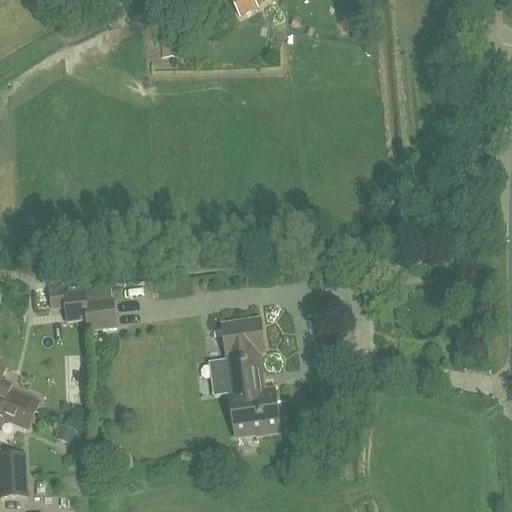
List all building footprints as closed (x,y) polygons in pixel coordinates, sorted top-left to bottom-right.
[(230,0),(240,20),(258,10),(252,0),(230,0)] [(68,323),(87,321),(87,306),(85,292),(64,295),(68,323)] [(113,302),(87,306),(87,321),(89,334),(117,330),(113,302)] [(260,322),(223,327),(232,398),(230,398),(236,441),(280,434),(274,392),(265,393),(259,351),(264,351),(260,322)] [(66,356),(66,396),(81,396),(81,356),(66,356)] [(21,409),(25,398),(0,387),(0,386),(6,372),(0,370),(0,400),(20,410),(21,409)] [(35,415),(21,409),(20,410),(0,400),(0,427),(3,421),(27,431),(35,415)] [(57,438),(73,444),(77,434),(61,427),(57,438)] [(24,457),(0,458),(0,490),(0,500),(26,498),(24,457)]
